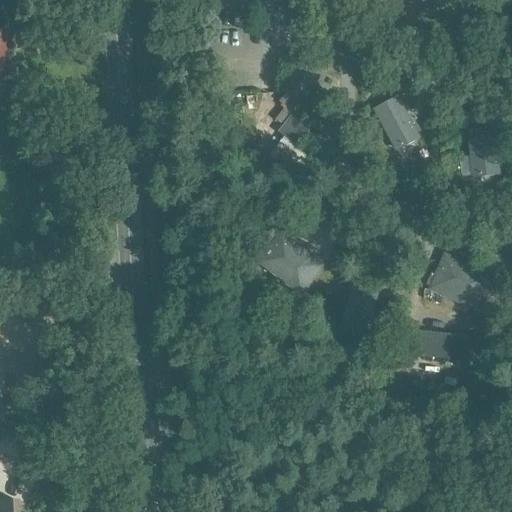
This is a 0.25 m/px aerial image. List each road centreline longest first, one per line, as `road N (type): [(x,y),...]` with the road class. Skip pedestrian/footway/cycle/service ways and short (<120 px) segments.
road 1 (track): [(132,364),(511,406)]
road 2 (primary): [(129,277),(114,0)]
road 3 (primary): [(141,511),(129,277)]
road 4 (residential): [(129,277),(0,277)]
